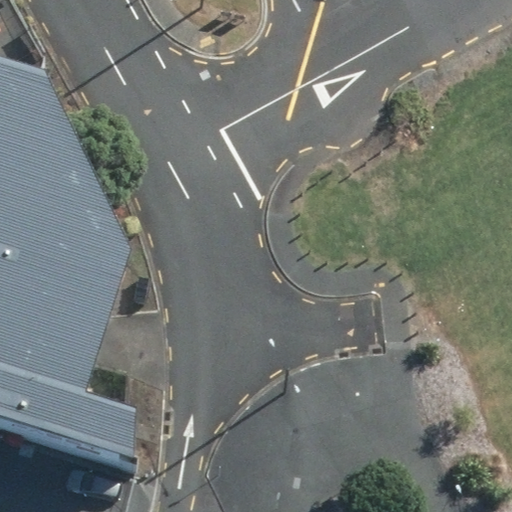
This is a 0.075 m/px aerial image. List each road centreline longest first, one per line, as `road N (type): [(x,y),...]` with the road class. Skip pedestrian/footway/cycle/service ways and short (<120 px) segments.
road 1 (unclassified): [(199,335),(189,197),(80,0)]
road 2 (unclassified): [(177,511),(199,335)]
road 3 (unclassified): [(357,324),(199,335)]
